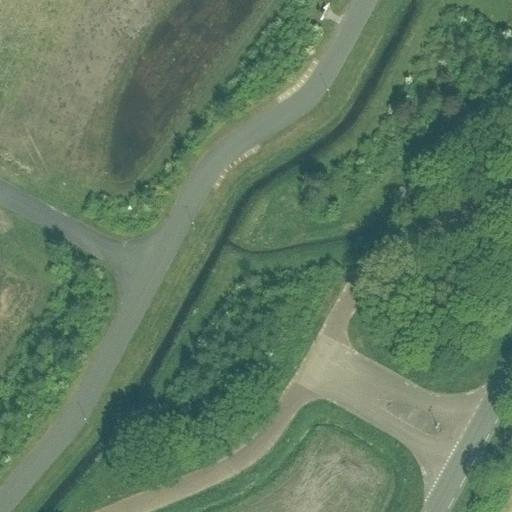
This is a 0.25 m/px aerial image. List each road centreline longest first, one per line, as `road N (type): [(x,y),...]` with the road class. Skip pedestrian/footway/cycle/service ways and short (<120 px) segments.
road 1 (unclassified): [(315,364),(369,268),(511,181)]
road 2 (unclassified): [(128,511),(250,456),(315,364)]
